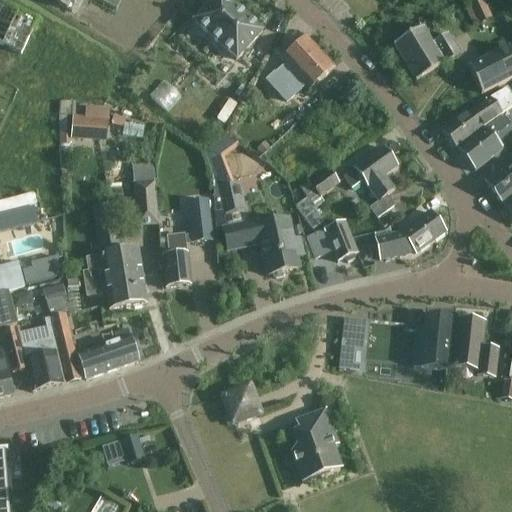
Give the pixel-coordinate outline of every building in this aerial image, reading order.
[(0,0),(0,65),(11,41),(15,33),(39,46),(50,27),(1,0),(0,0)] [(235,59),(262,32),(225,0),(216,0),(194,22),(235,59)] [(483,0),(469,5),(471,10),(466,12),(471,26),(476,24),(477,26),(491,22),(483,0)] [(393,47),(416,83),(459,56),(446,35),(431,44),(422,29),(393,47)] [(305,88),(308,92),(333,70),(306,39),(282,61),(285,65),(275,74),(294,96),(300,91),(300,92),(305,88)] [(466,70),(481,98),(511,80),(511,53),(507,44),(483,57),(484,59),(466,70)] [(150,63),(135,90),(154,101),(169,73),(150,63)] [(455,149),(484,127),(511,106),(511,98),(506,89),(488,101),(477,108),(468,114),(442,132),(455,149)] [(106,143),(109,111),(86,108),(85,119),(73,118),(71,140),(106,143)] [(458,152),(474,172),(503,150),(493,138),(509,125),(503,117),(485,130),(458,152)] [(369,211),(376,221),(394,208),(387,198),(395,193),(384,177),(396,168),(382,149),(353,170),(354,172),(343,180),(351,191),(362,183),(378,205),(369,211)] [(236,178),(245,175),(242,161),(212,173),(216,234),(223,233),(228,254),(261,246),(268,278),(273,277),(273,279),(276,281),(283,279),(285,276),(285,274),(298,271),(295,259),(302,258),(298,242),(291,244),(287,223),(258,229),(256,223),(247,225),(244,211),(245,211),(239,184),(238,185),(236,178)] [(500,205),(502,207),(511,198),(511,161),(511,162),(484,185),(500,205)] [(131,167),(136,229),(157,227),(153,165),(131,167)] [(299,189),(313,211),(324,204),(320,198),(338,186),(329,172),(310,185),(308,183),(299,189)] [(0,225),(1,231),(44,226),(40,197),(0,201),(0,225)] [(503,209),(511,219),(511,198),(502,207),(503,209)] [(147,304),(138,248),(114,252),(107,207),(92,209),(100,258),(85,261),(87,273),(81,274),(86,300),(107,296),(109,310),(147,304)] [(413,253),(415,254),(444,233),(430,214),(414,226),(406,232),(401,235),(375,242),(380,261),(413,253)] [(162,257),(166,289),(190,286),(186,254),(185,254),(184,247),(206,244),(204,223),(188,225),(189,235),(183,236),(168,238),(170,256),(162,257)] [(344,260),(348,264),(354,262),(354,256),(356,255),(343,224),(307,239),(316,259),(333,252),(337,263),(344,260)] [(26,289),(62,279),(57,260),(30,268),(31,273),(22,275),(26,289)] [(0,330),(15,326),(8,295),(25,290),(18,263),(0,267),(0,330)] [(67,282),(67,290),(79,289),(78,281),(67,282)] [(49,306),(52,320),(70,316),(67,303),(49,306)] [(416,332),(412,368),(446,372),(452,321),(426,318),(424,333),(416,332)] [(66,385),(56,341),(52,320),(43,322),(48,341),(21,348),(24,361),(23,361),(30,393),(66,385)] [(340,320),(338,371),(364,372),(365,321),(340,320)] [(476,378),(495,381),(499,351),(482,349),(484,324),(457,321),(454,351),(453,351),(450,370),(477,373),(476,378)] [(22,371),(13,328),(0,331),(0,339),(8,374),(22,371)] [(104,348),(112,372),(138,363),(127,331),(115,336),(117,343),(104,348)] [(56,341),(66,385),(66,386),(79,383),(70,338),(62,340),(56,341)] [(0,400),(12,397),(7,375),(1,348),(0,347),(0,400)] [(86,381),(112,372),(104,348),(77,357),(86,381)] [(232,427),(233,427),(235,427),(250,422),(260,419),(261,418),(261,417),(262,416),(261,413),(254,394),(251,388),(249,387),(248,387),(244,388),(230,394),(222,398),(221,399),(221,400),(220,402),(229,423),(230,425),(231,426),(232,427)] [(292,455),(302,484),(340,470),(332,448),(337,446),(325,413),(296,424),(306,450),(292,455)] [(120,443),(126,463),(127,467),(142,462),(135,438),(120,443)] [(0,511),(12,511),(8,452),(0,453),(0,511)] [(51,491),(36,511),(37,511),(60,511),(67,504),(51,491)] [(78,511),(114,511),(116,510),(89,495),(78,511)]
